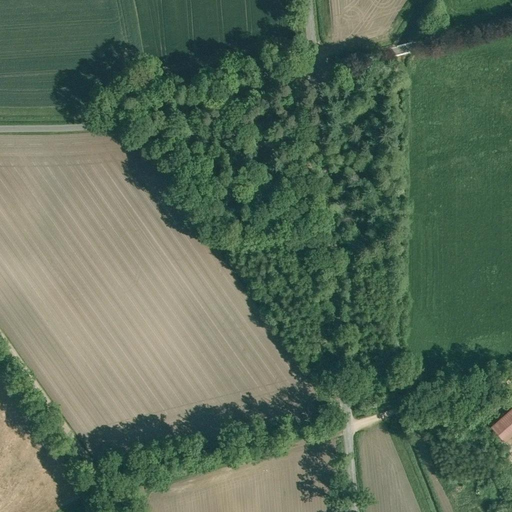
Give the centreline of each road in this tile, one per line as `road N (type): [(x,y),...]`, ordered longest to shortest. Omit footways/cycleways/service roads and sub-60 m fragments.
road 1 (unclassified): [(355,511),(312,72)]
road 2 (unclassified): [(312,72),(104,124),(0,127)]
road 3 (track): [(127,511),(0,330)]
road 4 (unclassified): [(511,18),(312,72)]
road 5 (unknown): [(348,443),(511,419)]
